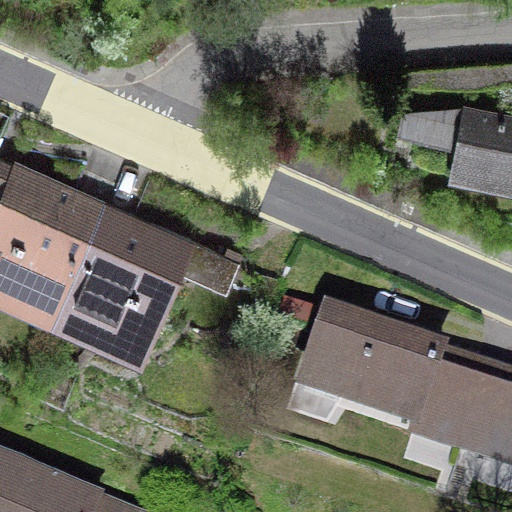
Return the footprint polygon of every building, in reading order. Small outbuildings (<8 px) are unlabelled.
[(511,129),(470,120),(452,189),(511,206),(511,129)] [(0,302),(49,324),(99,211),(13,173),(0,201),(0,302)] [(99,211),(49,324),(141,365),(191,252),(99,211)] [(511,375),(330,314),(301,399),(511,470),(511,375)] [(108,511),(0,464),(0,511),(108,511)]
